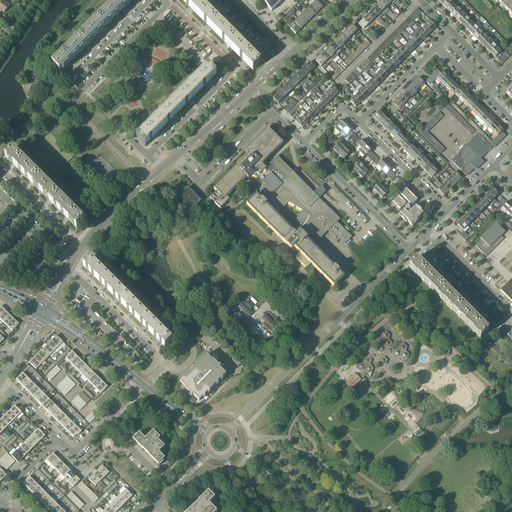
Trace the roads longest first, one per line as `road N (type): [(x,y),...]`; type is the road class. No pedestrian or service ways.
road 1 (residential): [(168,3),(83,89),(71,77),(148,0)]
road 2 (residential): [(147,156),(233,70),(168,3)]
road 3 (residential): [(410,249),(303,142)]
road 4 (residential): [(309,349),(410,249)]
road 5 (residential): [(511,334),(430,252),(435,243),(424,234)]
road 6 (residential): [(142,385),(197,331),(238,372)]
road 7 (residential): [(175,156),(205,178),(271,112)]
road 8 (residential): [(132,511),(163,480),(105,422)]
road 9 (residential): [(447,211),(359,123)]
road 10 (tertiary): [(142,385),(42,311)]
